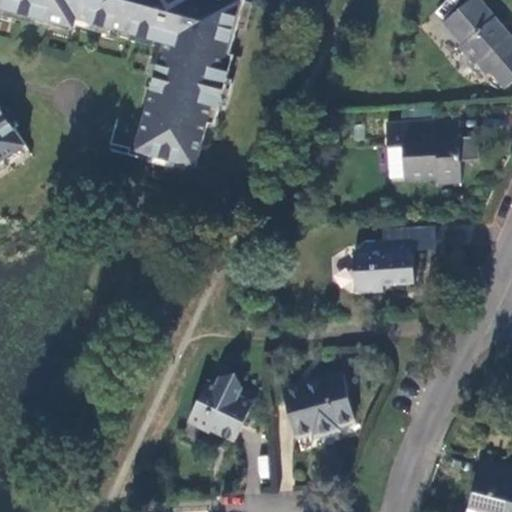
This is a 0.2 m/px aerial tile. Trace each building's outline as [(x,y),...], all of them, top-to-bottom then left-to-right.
[(231,58),(247,0),(0,0),(0,8),(74,30),(77,20),(164,46),(133,150),(132,155),(196,173),(209,128),(214,129),(235,60),(231,58)] [(511,38),(480,0),(470,0),(443,22),(461,44),(460,46),(475,65),(479,62),(487,75),(491,72),(507,93),(511,88),(511,38)] [(0,171),(29,152),(0,109),(0,171)] [(388,124),(389,145),(405,145),(408,180),(437,179),(438,185),(462,183),(461,157),(480,156),(479,135),(459,137),(459,133),(447,134),(443,142),(437,142),(436,121),(388,124)] [(405,145),(389,145),(391,182),(408,180),(405,145)] [(422,227),(423,251),(437,250),(436,226),(422,227)] [(415,251),(423,251),(422,227),(383,230),(384,240),(369,240),(369,248),(355,250),(357,295),(385,293),(385,279),(397,279),(398,286),(416,285),(415,251)] [(357,421),(342,371),(284,387),(298,437),(314,434),(315,438),(343,432),(341,425),(357,421)] [(236,441),(255,404),(239,396),(244,386),(239,373),(222,375),(217,384),(209,381),(206,388),(205,387),(189,421),(212,433),(214,429),(236,441)] [(511,511),(511,466),(482,459),(468,509),(478,511),(511,511)]
